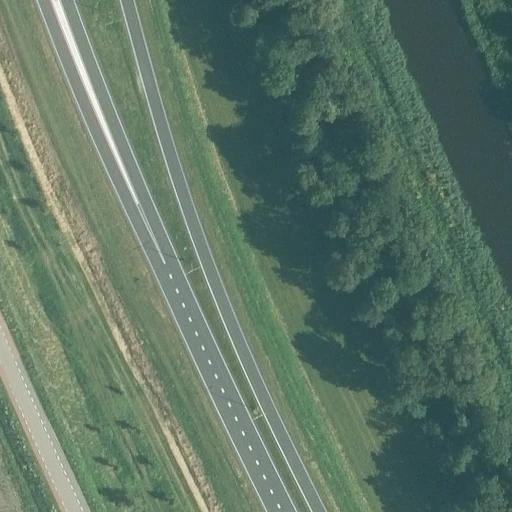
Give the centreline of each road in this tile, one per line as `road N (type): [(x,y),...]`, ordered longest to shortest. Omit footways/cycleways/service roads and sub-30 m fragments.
road 1 (trunk): [(54,0),(278,511)]
road 2 (trunk): [(315,511),(182,202),(124,0)]
road 3 (unclassified): [(72,511),(0,343)]
